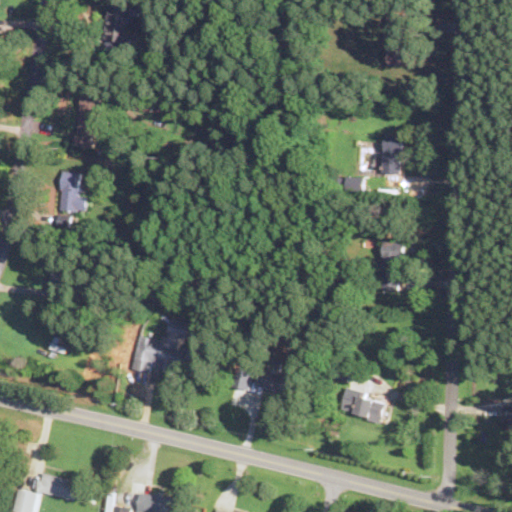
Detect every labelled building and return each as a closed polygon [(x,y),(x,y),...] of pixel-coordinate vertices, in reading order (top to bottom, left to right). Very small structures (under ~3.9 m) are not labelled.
[(140,27),(142,4),(111,1),(106,46),(131,49),(134,26),(140,27)] [(411,20),(390,20),(390,60),(411,60),(411,20)] [(77,142),(95,145),(103,92),(85,90),(77,142)] [(404,172),(406,133),(388,132),(385,171),(404,172)] [(61,209),(88,211),(89,193),(81,192),(83,171),(65,169),(61,209)] [(56,214),(56,242),(76,242),(76,214),(56,214)] [(405,240),(385,239),(383,287),(404,288),(405,240)] [(74,271),(52,269),(51,298),(72,299),(74,271)] [(140,334),(135,366),(156,370),(156,369),(176,372),(178,363),(192,366),(195,348),(188,347),(192,319),(174,316),(169,339),(140,334)] [(255,368),(239,365),(235,385),(252,388),(255,368)] [(294,392),(298,374),(261,365),(257,383),(294,392)] [(385,419),(389,396),(348,389),(344,412),(385,419)] [(30,511),(38,511),(43,491),(77,499),(82,479),(42,470),(38,490),(23,486),(18,509),(30,511)] [(138,511),(142,511),(154,511),(155,511),(159,511),(174,511),(178,495),(142,488),(138,511)] [(133,511),(135,505),(115,502),(113,511),(133,511)]
